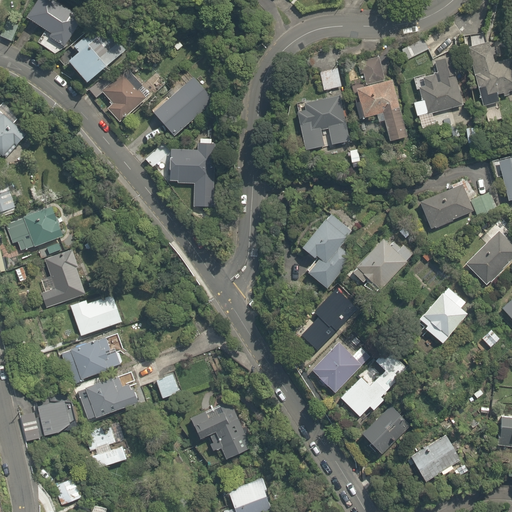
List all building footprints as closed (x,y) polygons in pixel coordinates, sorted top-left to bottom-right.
[(36,0),(26,17),(50,33),(48,36),(63,46),(82,16),(56,0),(36,0)] [(1,36),(12,41),(19,26),(15,24),(16,21),(9,18),(1,36)] [(173,45),(177,50),(184,44),(180,39),(173,45)] [(444,40),(428,46),(434,60),(449,53),(444,40)] [(511,62),(492,67),(488,49),(471,52),(481,100),(511,93),(511,62)] [(111,74),(91,51),(72,67),(91,90),(111,74)] [(421,101),(413,102),(417,118),(462,107),(451,64),(437,67),(440,77),(425,81),(427,89),(419,91),(421,101)] [(327,67),(327,71),(322,73),(326,92),(341,88),(337,69),(332,70),(331,66),(327,67)] [(128,87),(125,83),(107,98),(112,104),(107,108),(119,122),(165,85),(152,68),(128,87)] [(177,137),(214,100),(194,79),(156,116),(177,137)] [(358,90),(366,121),(384,116),(391,145),(409,141),(394,81),(358,90)] [(307,154),(326,150),(322,133),(329,131),(333,148),(352,144),(341,95),(296,106),(307,154)] [(0,157),(16,153),(31,137),(22,100),(0,105),(0,157)] [(145,158),(151,166),(169,152),(162,144),(145,158)] [(197,154),(171,152),(169,185),(194,187),(192,208),(211,209),(216,147),(197,146),(197,154)] [(511,159),(500,162),(505,183),(499,184),(502,200),(508,198),(510,206),(511,205),(511,159)] [(463,188),(421,206),(431,232),(473,214),(463,188)] [(6,224),(12,245),(19,243),(22,251),(71,237),(63,207),(6,224)] [(342,246),(353,228),(328,213),(303,252),(316,261),(307,276),(328,289),(351,252),(342,246)] [(388,240),(385,237),(349,272),(371,295),(417,252),(397,232),(388,240)] [(511,254),(511,246),(497,232),(465,265),(485,283),(511,254)] [(0,271),(9,269),(1,235),(0,235),(0,271)] [(58,290),(42,295),(47,310),(90,297),(74,249),(46,258),(52,276),(45,278),(47,285),(56,283),(58,290)] [(27,266),(17,269),(20,281),(30,278),(27,266)] [(428,330),(426,332),(445,346),(469,315),(461,309),(466,303),(445,287),(418,322),(428,330)] [(119,290),(73,304),(83,337),(129,322),(119,290)] [(511,298),(500,309),(511,321),(511,298)] [(493,329),(482,340),(491,350),(502,339),(493,329)] [(112,346),(109,336),(65,352),(76,383),(130,364),(122,342),(112,346)] [(335,394),(361,364),(339,345),(313,375),(335,394)] [(361,419),(371,408),(375,412),(385,401),(381,397),(407,366),(384,346),(355,378),(358,381),(341,401),(361,419)] [(174,373),(158,379),(166,399),(183,393),(174,373)] [(124,386),(121,377),(76,392),(86,420),(98,416),(99,419),(145,403),(141,390),(137,391),(134,383),(124,386)] [(234,400),(206,411),(208,415),(191,422),(200,444),(210,440),(214,452),(218,451),(222,461),(252,449),(234,400)] [(24,417),(29,440),(47,436),(47,437),(76,431),(70,401),(41,407),(42,413),(24,417)] [(382,456),(414,418),(396,402),(364,440),(382,456)] [(496,447),(511,447),(511,413),(498,413),(496,447)] [(445,478),(456,470),(453,465),(464,457),(450,435),(428,450),(432,456),(415,467),(426,483),(441,473),(445,478)] [(128,440),(90,451),(96,472),(134,461),(128,440)] [(264,477),(230,489),(236,507),(223,511),(222,511),(274,511),(276,511),(264,477)] [(79,501),(77,479),(55,481),(57,503),(79,501)]
